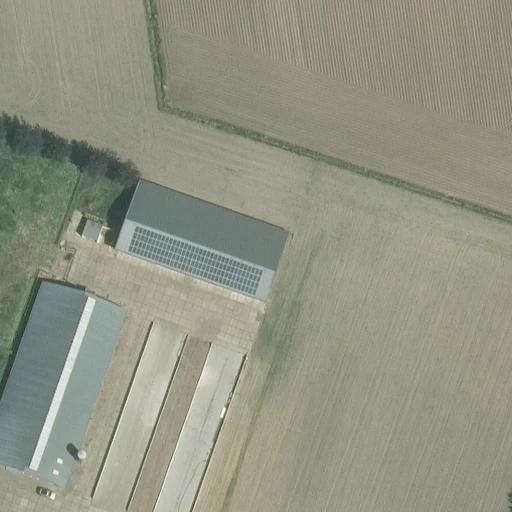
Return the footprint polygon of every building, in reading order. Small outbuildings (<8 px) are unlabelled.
[(266,303),(290,236),(139,183),(115,251),(266,303)] [(86,222),(80,240),(97,245),(102,227),(86,222)] [(0,468),(64,490),(113,351),(127,312),(45,284),(30,323),(0,410),(0,468)] [(125,400),(95,500),(128,510),(157,409),(125,400)] [(190,511),(194,498),(162,488),(158,501),(190,511)]
